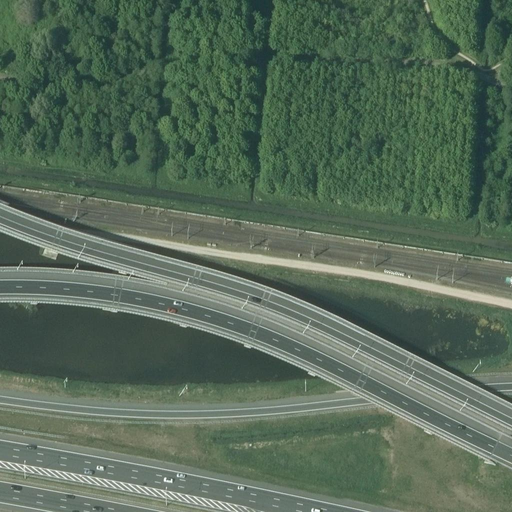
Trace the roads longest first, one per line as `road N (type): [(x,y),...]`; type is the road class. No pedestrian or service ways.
road 1 (motorway): [(511,424),(287,317),(0,228)]
road 2 (motorway): [(511,458),(302,360),(203,324),(111,306),(0,301)]
road 3 (motorway): [(511,387),(239,412),(147,414),(0,400)]
road 4 (motorway): [(313,511),(0,449)]
